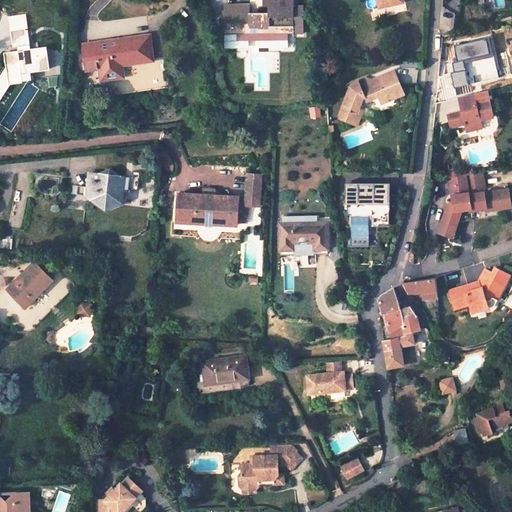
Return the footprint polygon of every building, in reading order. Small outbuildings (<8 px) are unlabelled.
[(239,9),(224,9),(224,28),(262,28),(262,39),(285,39),(285,33),(294,33),(295,28),(304,28),(304,5),(295,5),(294,0),(263,0),(263,6),(268,6),(268,12),(250,12),(250,4),(239,4),(239,9)] [(453,30),(454,14),(441,13),(441,29),(453,30)] [(12,31),(26,29),(28,29),(26,16),(10,18),(12,31)] [(262,28),(224,28),(224,33),(247,33),(247,43),(262,43),(262,39),(262,28)] [(12,31),(14,47),(17,46),(28,45),(26,29),(12,31)] [(28,45),(17,46),(18,52),(31,50),(28,29),(26,29),(28,45)] [(494,36),(455,45),(464,84),(503,76),(494,36)] [(148,37),(81,47),(85,71),(101,69),(102,80),(123,76),(121,65),(152,60),(148,37)] [(18,52),(5,54),(7,67),(9,84),(11,84),(23,82),(20,67),(26,66),(27,73),(31,72),(50,70),(47,48),(31,50),(18,52)] [(20,67),(23,82),(32,81),(31,72),(27,73),(26,66),(20,67)] [(9,84),(7,67),(0,78),(0,100),(11,84),(9,84)] [(350,88),(339,118),(357,125),(363,111),(365,106),(366,106),(367,102),(364,96),(373,92),(378,94),(384,91),(388,98),(403,90),(393,69),(369,80),(369,82),(362,79),(353,83),(354,87),(350,88)] [(488,102),(486,93),(478,94),(480,104),(488,102)] [(478,94),(463,98),(465,111),(469,107),(480,104),(478,94)] [(469,107),(465,111),(451,114),(454,127),(458,126),(459,125),(461,130),(461,133),(483,128),(481,120),(495,117),(491,101),(488,102),(480,104),(469,107)] [(472,167),(464,168),(466,176),(474,175),(472,167)] [(88,188),(72,186),(72,195),(100,197),(108,206),(121,199),(123,187),(140,188),(141,176),(119,175),(112,168),(103,173),(96,173),(96,178),(89,178),(88,188)] [(464,168),(456,170),(457,178),(466,176),(464,168)] [(457,178),(451,179),(455,204),(450,205),(445,219),(459,223),(463,211),(471,210),(472,212),(487,209),(487,212),(495,210),(493,195),(486,197),(486,194),(488,194),(484,173),(474,175),(466,176),(457,178)] [(257,176),(245,175),(244,198),(243,206),(246,206),(256,207),(257,176)] [(380,199),(389,199),(389,181),(346,181),(346,186),(380,186),(380,199)] [(372,225),(389,225),(389,199),(380,199),(380,186),(346,186),(346,202),(348,202),(348,214),(352,214),(352,216),(369,216),(369,214),(372,214),(372,225)] [(495,210),(511,207),(511,205),(509,190),(488,194),(486,194),(486,197),(493,195),(495,210)] [(178,194),(175,222),(236,225),(236,216),(237,197),(178,194)] [(245,216),(246,206),(243,206),(244,198),(237,197),(236,216),(245,216)] [(445,219),(439,233),(453,238),(459,223),(445,219)] [(328,222),(281,223),(281,250),(295,250),(294,243),(315,243),(315,250),(328,250),(328,222)] [(370,237),(352,237),(352,246),(370,245),(370,237)] [(54,281),(36,263),(8,290),(27,308),(54,281)] [(450,287),(455,306),(471,302),(473,310),(489,306),(488,301),(487,300),(492,298),(495,292),(498,288),(501,289),(509,273),(495,266),(492,271),(486,268),(482,274),(478,280),(480,281),(467,284),(466,283),(450,287)] [(437,297),(435,278),(403,283),(405,289),(409,293),(419,292),(420,295),(423,295),(424,299),(437,297)] [(400,309),(394,287),(381,296),(378,300),(382,314),(386,313),(400,309)] [(488,301),(489,306),(496,304),(498,298),(501,289),(498,288),(495,292),(492,298),(487,300),(488,301)] [(92,304),(80,302),(78,315),(90,317),(92,304)] [(400,309),(386,313),(390,330),(393,339),(406,334),(401,319),(415,314),(409,306),(400,309)] [(419,329),(415,314),(401,319),(406,334),(393,339),(384,341),(389,366),(404,364),(401,346),(413,344),(411,331),(419,329)] [(210,371),(204,371),(206,385),(248,378),(245,356),(209,361),(210,371)] [(340,361),(326,362),(327,372),(306,374),(307,392),(344,390),(354,389),(353,371),(343,371),(340,371),(340,361)] [(511,384),(507,368),(498,371),(504,390),(511,387),(511,384)] [(456,389),(452,376),(439,379),(442,392),(456,389)] [(502,404),(473,414),(479,432),(483,431),(484,434),(486,434),(492,432),(491,428),(494,427),(496,430),(509,425),(508,422),(511,420),(511,419),(508,410),(504,411),(502,404)] [(494,427),(491,428),(492,432),(486,434),(487,437),(497,434),(496,430),(494,427)] [(466,429),(454,430),(456,441),(468,440),(466,429)] [(297,453),(288,445),(271,445),(271,455),(250,456),(251,463),(241,464),(242,472),(239,476),(239,485),(243,489),(255,488),(259,484),(259,480),(274,480),(279,474),(278,466),(287,466),(293,471),(303,459),(297,453)] [(299,451),(292,445),(288,445),(297,453),(299,451)] [(175,467),(185,466),(183,449),(173,450),(175,467)] [(345,465),(351,476),(362,470),(356,459),(345,465)] [(345,465),(341,467),(346,478),(351,476),(345,465)] [(259,480),(259,484),(274,483),(274,485),(284,484),(284,474),(279,474),(274,480),(259,480)] [(101,501),(96,501),(96,511),(118,511),(128,502),(138,511),(144,505),(145,497),(139,491),(142,489),(128,476),(121,483),(120,482),(101,501)] [(29,510),(29,492),(13,493),(0,506),(0,511),(18,511),(20,510),(29,510)] [(0,506),(13,493),(0,493),(0,506)]
